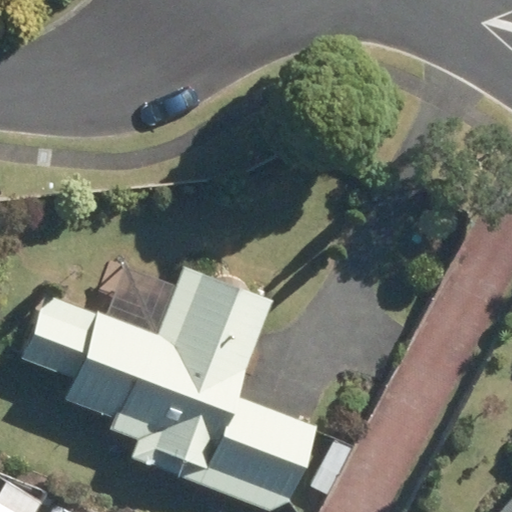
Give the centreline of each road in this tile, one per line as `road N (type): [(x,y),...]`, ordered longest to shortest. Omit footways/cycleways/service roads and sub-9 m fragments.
road 1 (unknown): [(511,141),(344,511)]
road 2 (residential): [(202,0),(107,75),(0,89)]
road 3 (residential): [(511,77),(417,0)]
